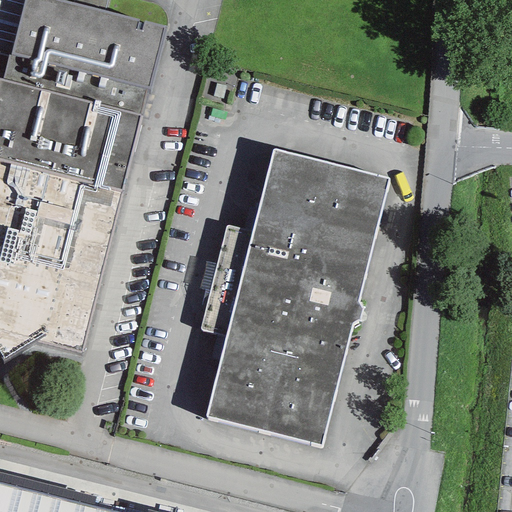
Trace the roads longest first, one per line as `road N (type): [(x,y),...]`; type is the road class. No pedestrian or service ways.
road 1 (residential): [(440,147),(422,404),(402,511)]
road 2 (residential): [(342,511),(0,425)]
road 3 (residential): [(447,0),(440,147)]
